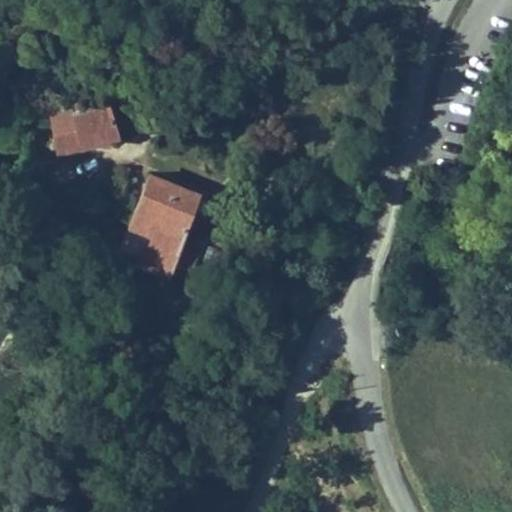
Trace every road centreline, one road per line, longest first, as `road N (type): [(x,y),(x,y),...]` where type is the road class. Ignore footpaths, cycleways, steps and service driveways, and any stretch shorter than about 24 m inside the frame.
road 1 (tertiary): [(444,0),(365,273),(358,324),(373,425),(404,511)]
road 2 (track): [(255,511),(317,346),(358,324)]
